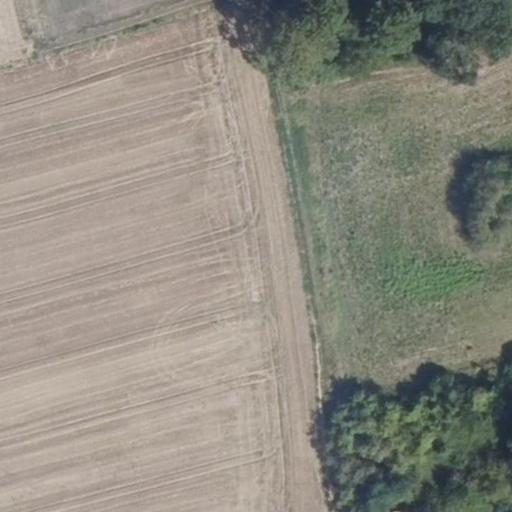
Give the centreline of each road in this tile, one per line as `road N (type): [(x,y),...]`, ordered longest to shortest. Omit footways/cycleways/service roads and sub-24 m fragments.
road 1 (track): [(253,0),(345,511)]
road 2 (track): [(0,72),(222,0)]
